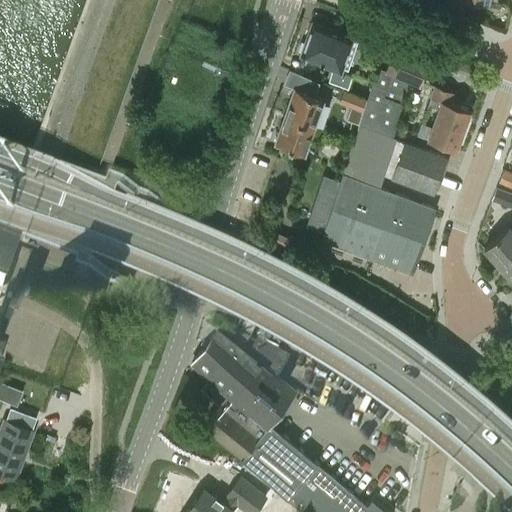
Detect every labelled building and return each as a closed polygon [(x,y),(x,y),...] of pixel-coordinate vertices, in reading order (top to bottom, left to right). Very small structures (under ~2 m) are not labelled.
[(340,69),(352,35),(311,21),(300,54),(340,69)] [(419,84),(428,61),(393,48),(384,70),(377,68),(376,70),(389,75),(406,80),(419,84)] [(328,80),(348,87),(353,74),(333,67),(328,80)] [(376,70),(359,121),(390,132),(393,125),(391,124),(398,102),(406,80),(389,75),(376,70)] [(310,76),(306,85),(315,89),(319,79),(310,76)] [(421,123),(417,134),(456,148),(459,139),(461,138),(463,133),(462,131),(462,129),(463,127),(466,126),(468,120),(466,118),(469,110),(449,102),(453,92),(434,85),(430,96),(431,96),(428,105),(437,108),(434,118),(431,127),(421,123)] [(313,124),(322,96),(294,86),(284,113),(313,124)] [(343,90),(339,100),(361,108),(365,98),(343,90)] [(304,151),(313,124),(284,113),(275,141),(304,151)] [(389,137),(390,132),(359,121),(337,187),(325,183),(316,208),(329,213),(327,220),(309,213),(306,223),(324,229),(320,238),(412,271),(434,207),(374,186),(376,178),(378,179),(391,138),(389,137)] [(433,193),(445,157),(404,142),(391,178),(433,193)] [(58,163),(36,155),(28,152),(21,173),(20,173),(19,174),(10,200),(9,201),(9,204),(1,224),(10,227),(32,235),(58,163)] [(511,187),(511,173),(503,170),(498,181),(511,187)] [(511,194),(495,188),(490,200),(511,208),(511,194)] [(500,266),(511,255),(511,230),(508,226),(484,247),(500,266)] [(291,237),(276,229),(272,238),(287,246),(291,237)] [(1,238),(0,240),(0,286),(18,293),(33,250),(1,238)] [(511,279),(511,255),(500,266),(511,279)] [(294,340),(275,329),(263,322),(259,329),(253,341),(259,345),(256,351),(239,336),(219,323),(192,362),(213,378),(204,390),(219,402),(203,424),(241,455),(240,457),(305,511),(390,511),(371,496),(366,501),(269,420),(295,384),(278,370),(294,340)] [(47,333),(37,365),(61,373),(71,341),(47,333)] [(0,377),(0,394),(18,402),(24,387),(0,377)] [(15,409),(11,420),(32,428),(36,417),(15,409)] [(0,472),(14,478),(33,428),(32,428),(11,420),(4,417),(0,427),(0,472)] [(46,433),(44,438),(54,442),(56,436),(46,433)] [(250,511),(253,511),(266,495),(240,475),(227,493),(229,495),(224,503),(204,488),(186,511),(231,511),(233,510),(232,509),(237,502),(250,511)] [(22,511),(25,505),(11,500),(8,510),(6,511),(22,511)]
